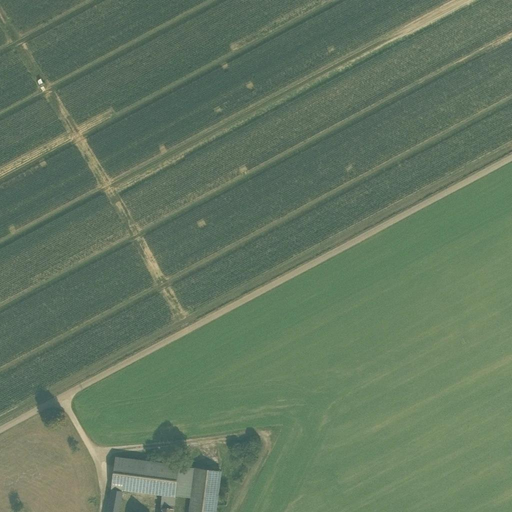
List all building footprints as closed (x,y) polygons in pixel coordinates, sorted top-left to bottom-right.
[(116,458),(112,489),(122,492),(123,489),(163,494),(174,496),(178,466),(116,458)] [(176,496),(191,498),(196,468),(178,466),(174,496),(176,496)] [(215,511),(221,472),(196,468),(191,498),(189,511),(215,511)] [(112,489),(110,497),(121,499),(122,492),(112,489)] [(161,508),(174,509),(176,496),(174,496),(163,494),(161,508)] [(118,511),(121,499),(110,497),(107,511),(118,511)]
